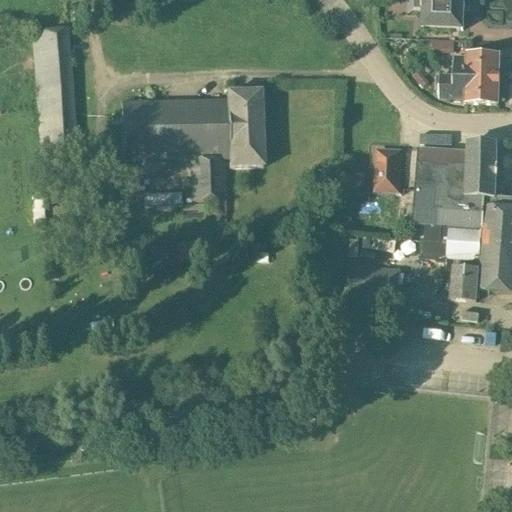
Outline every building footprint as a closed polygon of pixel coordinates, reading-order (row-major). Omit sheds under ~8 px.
[(413,0),(413,11),(422,11),(421,31),(462,32),(463,0),(413,0)] [(40,171),(43,171),(45,207),(66,206),(64,170),(77,170),(67,30),(30,34),(40,171)] [(499,57),(466,56),(466,59),(453,58),(453,77),(439,76),(438,102),(465,103),(464,106),(498,107),(499,57)] [(226,95),(226,102),(120,104),(122,166),(189,165),(190,205),(210,204),(210,216),(225,216),(225,204),(226,204),(225,160),(228,160),(229,171),(262,169),(260,94),(226,95)] [(417,151),(415,181),(412,226),(425,227),(424,243),(421,243),(420,256),(447,258),(447,261),(458,262),(457,271),(453,270),(450,303),(476,304),(476,292),(511,294),(511,199),(494,199),(497,146),(467,144),(467,154),(417,151)] [(375,151),(374,176),(373,194),(399,195),(401,152),(375,151)] [(362,179),(344,180),(344,188),(362,188),(362,179)] [(123,266),(193,262),(192,245),(159,247),(159,240),(122,242),(123,266)] [(400,273),(348,267),(343,309),(395,315),(400,273)]
